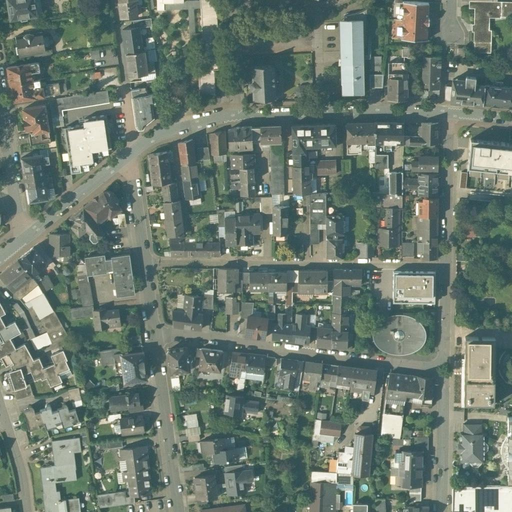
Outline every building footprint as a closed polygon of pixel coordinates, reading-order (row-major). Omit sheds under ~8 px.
[(33,0),(7,0),(11,19),(21,17),(21,20),(27,19),(27,16),(36,15),(33,0)] [(130,0),(118,2),(121,18),(137,16),(137,15),(135,5),(141,5),(140,0),(130,0)] [(157,0),(157,9),(164,9),(164,2),(183,1),(183,0),(157,0)] [(200,6),(199,0),(183,0),(183,1),(164,2),(164,9),(188,8),(191,74),(198,74),(198,69),(197,69),(196,54),(202,54),(202,50),(196,50),(196,36),(202,36),(201,31),(195,32),(194,9),(200,6)] [(204,69),(198,69),(198,74),(199,74),(200,94),(199,94),(199,95),(215,94),(215,93),(214,93),(213,68),(219,68),(219,67),(218,67),(217,54),(218,54),(218,50),(217,50),(216,36),(217,36),(217,31),(216,31),(215,6),(216,6),(215,0),(199,0),(200,6),(201,6),(202,31),(201,31),(202,36),(203,50),(202,50),(202,54),(203,54),(204,69)] [(428,3),(403,1),(401,39),(426,40),(427,24),(428,24),(429,18),(427,18),(428,3)] [(511,1),(487,1),(469,1),(469,8),(474,8),(474,25),(472,25),(472,30),(474,30),(474,41),(475,41),(490,42),(490,30),(488,30),(488,15),(490,15),(490,13),(511,13),(511,1)] [(353,13),(344,15),(344,22),(345,22),(346,51),(341,51),(341,64),(363,64),(362,51),(364,51),(364,53),(367,7),(362,9),(358,11),(353,13)] [(151,18),(133,21),(134,28),(139,27),(139,28),(152,26),(151,18)] [(134,28),(122,29),(125,53),(142,51),(139,28),(139,27),(134,28)] [(33,34),(31,34),(29,34),(28,34),(27,34),(25,35),(24,36),(19,37),(19,36),(16,37),(17,42),(18,47),(15,47),(17,54),(19,54),(19,56),(33,54),(45,52),(42,33),(33,34)] [(490,42),(475,41),(475,51),(489,51),(490,42)] [(99,49),(90,50),(91,58),(100,58),(99,49)] [(142,51),(125,53),(129,76),(155,72),(153,61),(149,62),(148,50),(142,51)] [(383,65),(382,55),(370,55),(371,65),(383,65)] [(439,56),(422,56),(421,85),(419,85),(418,96),(433,96),(435,88),(438,88),(439,56)] [(406,62),(387,62),(387,73),(406,73),(406,62)] [(30,63),(7,67),(8,77),(9,76),(10,84),(33,81),(30,64),(30,63)] [(39,63),(30,64),(33,81),(38,80),(37,72),(40,71),(39,63)] [(251,88),(253,89),(253,99),(276,97),(273,64),(251,66),(252,81),(250,82),(251,88)] [(341,64),(341,83),(342,94),(364,93),(363,64),(341,64)] [(406,73),(387,73),(387,99),(406,99),(406,73)] [(383,74),(370,74),(370,87),(382,86),(383,74)] [(466,82),(450,80),(448,98),(482,102),(485,85),(479,84),(480,75),(467,74),(466,82)] [(59,83),(41,86),(40,80),(38,80),(33,81),(36,98),(60,94),(59,83)] [(33,81),(10,84),(12,92),(11,92),(12,102),(36,98),(33,81)] [(511,87),(485,85),(482,102),(511,105),(511,87)] [(146,87),(131,89),(136,125),(139,128),(143,128),(144,123),(153,117),(152,107),(155,106),(153,93),(147,94),(146,87)] [(107,90),(49,100),(52,118),(63,116),(62,110),(109,103),(107,90)] [(45,106),(23,109),(24,118),(23,118),(25,129),(29,129),(33,128),(34,132),(49,130),(45,106)] [(85,124),(64,127),(71,173),(82,171),(81,165),(92,163),(91,157),(101,156),(100,150),(111,148),(107,115),(84,118),(85,124)] [(399,122),(374,123),(374,142),(374,144),(399,144),(405,144),(405,122),(399,122)] [(334,123),(292,125),(293,152),(305,152),(304,146),(321,145),(335,145),(334,123)] [(374,123),(346,123),(347,142),(350,142),(359,142),(374,142),(374,123)] [(438,123),(421,123),(421,134),(421,141),(438,141),(438,123)] [(280,125),(260,126),(260,142),(270,142),(281,141),(280,125)] [(251,126),(238,127),(239,154),(252,154),(251,126)] [(238,127),(228,129),(229,155),(232,155),(239,154),(238,127)] [(49,130),(34,132),(33,128),(29,129),(30,133),(29,133),(31,145),(50,143),(49,130)] [(224,130),(210,133),(212,155),(221,154),(225,153),(224,130)] [(419,137),(409,137),(409,145),(421,145),(421,141),(421,134),(419,134),(419,137)] [(192,138),(178,142),(181,164),(195,162),(192,138)] [(498,142),(470,139),(467,168),(495,171),(498,142)] [(281,141),(270,142),(272,195),(284,194),(282,141),(281,141)] [(359,142),(350,142),(350,152),(359,152),(359,142)] [(511,143),(498,142),(495,171),(511,172),(511,143)] [(208,147),(196,148),(198,161),(210,159),(208,147)] [(57,148),(47,149),(48,157),(48,156),(49,158),(58,157),(57,148)] [(167,152),(149,154),(152,184),(170,182),(168,161),(167,153),(167,152)] [(293,152),(292,152),(293,166),(308,165),(308,152),(305,152),(293,152)] [(239,154),(232,155),(232,168),(240,168),(239,154)] [(252,154),(239,154),(240,168),(253,167),(252,154)] [(40,155),(21,158),(24,172),(43,169),(42,164),(40,156),(40,155)] [(48,157),(44,157),(43,155),(40,156),(42,164),(49,163),(49,158),(48,156),(48,157)] [(388,155),(375,155),(375,168),(388,168),(388,155)] [(437,157),(418,156),(418,161),(411,161),(411,169),(437,170),(437,157)] [(336,160),(317,161),(317,174),(336,173),(336,160)] [(195,162),(181,164),(183,181),(197,179),(195,162)] [(308,165),(293,166),(293,179),(309,179),(312,179),(312,173),(314,173),(314,169),(314,165),(308,165)] [(253,167),(240,168),(240,178),(240,181),(253,180),(253,167)] [(232,168),(230,168),(230,178),(240,178),(240,168),(232,168)] [(43,169),(24,172),(26,188),(45,185),(43,169)] [(461,172),(459,188),(466,188),(467,173),(461,172)] [(402,173),(388,173),(389,194),(402,195),(402,178),(402,173)] [(437,174),(418,173),(418,179),(418,184),(437,185),(437,174)] [(197,179),(183,181),(186,198),(189,198),(200,197),(198,179),(197,179)] [(309,179),(293,179),(293,194),(303,194),(309,193),(309,179)] [(253,180),(240,181),(241,195),(254,195),(253,180)] [(176,183),(161,185),(164,202),(178,200),(176,183)] [(437,185),(418,184),(418,189),(418,195),(437,195),(437,185)] [(45,185),(26,188),(29,202),(47,199),(47,196),(46,189),(45,185)] [(103,194),(102,192),(98,195),(98,197),(94,200),(93,199),(83,207),(95,221),(99,226),(121,209),(117,204),(118,199),(112,192),(107,191),(103,194)] [(389,194),(375,193),(372,192),(372,208),(385,208),(399,208),(399,209),(402,209),(402,195),(389,194)] [(315,193),(310,193),(310,205),(310,206),(310,224),(317,224),(325,224),(325,216),(325,193),(315,193)] [(272,197),(260,197),(261,214),(273,213),(272,197)] [(437,198),(424,198),(423,202),(419,201),(418,216),(437,216),(437,198)] [(164,202),(163,202),(166,219),(180,218),(178,200),(164,202)] [(287,206),(273,206),(273,235),(287,235),(287,206)] [(83,207),(70,217),(74,222),(71,225),(79,234),(88,227),(95,221),(83,207)] [(399,208),(385,208),(385,230),(378,230),(378,245),(385,245),(386,248),(389,248),(391,245),(398,245),(399,209),(399,208)] [(224,209),(216,210),(218,227),(224,227),(224,218),(225,218),(224,209)] [(258,214),(235,214),(235,217),(236,245),(251,244),(251,231),(259,231),(258,214)] [(336,214),(336,216),(333,216),(333,215),(332,215),(332,216),(325,216),(325,224),(325,241),(326,241),(326,239),(341,239),(341,234),(343,234),(343,216),(342,216),(341,214),(336,214)] [(437,216),(418,216),(418,249),(421,249),(421,259),(436,259),(437,216)] [(225,218),(224,218),(224,227),(225,245),(236,245),(235,217),(225,218)] [(180,218),(166,219),(168,237),(183,235),(181,225),(180,218)] [(99,226),(95,221),(88,227),(90,229),(90,234),(94,239),(103,232),(99,226)] [(211,232),(210,233),(210,242),(219,242),(219,231),(218,231),(211,232)] [(71,234),(50,234),(49,255),(63,255),(70,256),(71,234)] [(341,239),(326,239),(326,241),(327,258),(342,258),(342,239),(341,239)] [(183,242),(169,242),(171,256),(183,256),(183,242)] [(196,242),(183,242),(183,256),(195,256),(196,242)] [(208,242),(196,242),(195,256),(208,256),(208,242)] [(210,242),(208,242),(208,256),(220,256),(219,242),(210,242)] [(373,258),(373,243),(362,244),(361,256),(372,256),(372,258),(373,258)] [(413,243),(401,243),(401,256),(413,256),(413,243)] [(47,264),(33,247),(18,260),(31,276),(37,272),(47,264)] [(104,254),(84,257),(85,264),(87,274),(88,274),(87,273),(95,271),(96,274),(107,272),(106,267),(112,267),(111,259),(105,260),(104,254)] [(129,254),(111,256),(111,259),(112,267),(115,288),(117,288),(118,295),(116,295),(116,296),(135,294),(129,254)] [(18,260),(0,274),(13,290),(24,281),(31,276),(18,260)] [(85,264),(76,265),(78,282),(88,281),(87,274),(85,264)] [(236,268),(219,268),(219,290),(233,290),(233,282),(236,282),(236,272),(236,268)] [(361,269),(334,269),(334,284),(349,284),(360,284),(361,269)] [(313,270),(298,270),(298,281),(298,290),(299,290),(312,291),(313,270)] [(327,271),(313,270),(312,291),(327,291),(327,271)] [(435,272),(393,271),(393,302),(434,303),(435,272)] [(53,286),(46,274),(42,277),(37,272),(31,276),(37,283),(43,292),(53,286)] [(268,272),(249,272),(249,283),(249,290),(268,290),(268,272)] [(286,272),(268,272),(268,290),(286,290),(286,280),(286,272)] [(31,276),(24,281),(28,288),(24,290),(33,306),(40,318),(53,310),(37,283),(31,276)] [(24,281),(13,290),(28,308),(33,306),(24,290),(28,288),(24,281)] [(88,281),(78,282),(82,306),(93,305),(89,281),(88,281)] [(349,284),(334,284),(334,296),(348,296),(349,284)] [(202,294),(201,297),(199,296),(197,313),(202,314),(203,308),(213,309),(213,308),(213,295),(202,294)] [(199,296),(185,295),(183,312),(197,313),(199,296)] [(348,296),(334,296),(333,313),(348,313),(348,296)] [(232,298),(232,302),(226,302),(226,313),(237,314),(237,302),(236,302),(236,298),(232,298)] [(0,333),(4,341),(0,342),(0,356),(8,352),(14,363),(30,354),(25,343),(16,348),(10,337),(21,332),(15,321),(6,326),(0,315),(6,312),(0,301),(0,333)] [(254,303),(241,302),(241,317),(248,318),(248,316),(252,316),(254,303)] [(82,306),(69,308),(71,319),(94,316),(93,310),(93,305),(82,306)] [(119,309),(106,310),(105,308),(93,310),(94,316),(96,329),(121,326),(119,309)] [(68,336),(53,310),(40,318),(47,332),(47,333),(52,343),(55,342),(68,336)] [(183,312),(173,310),(174,326),(200,330),(202,314),(197,313),(183,312)] [(287,313),(277,313),(277,324),(291,324),(292,323),(292,314),(287,313)] [(348,313),(333,313),(332,330),(347,330),(348,313)] [(307,316),(296,314),(295,323),(305,325),(307,316)] [(252,316),(248,316),(248,318),(245,335),(264,338),(267,319),(267,318),(252,316)] [(398,318),(392,319),(388,321),(384,322),(381,325),(378,328),(377,332),(377,336),(378,339),(380,343),(383,346),(387,347),(390,349),(394,350),(404,350),(408,349),(411,348),(415,346),(418,343),(420,340),(422,336),(421,332),(420,329),(418,325),(415,323),(411,321),(407,320),(403,319),(398,318)] [(295,323),(292,323),(291,324),(291,341),(309,344),(309,326),(305,325),(295,323)] [(277,324),(272,324),(272,339),(291,341),(291,324),(277,324)] [(331,329),(317,328),(316,344),(331,346),(331,330),(331,329)] [(347,348),(347,330),(332,330),(331,330),(331,346),(347,348)] [(47,332),(42,335),(46,346),(52,343),(47,333),(47,332)] [(42,335),(30,339),(35,350),(46,346),(42,335)] [(140,335),(128,337),(129,345),(141,343),(140,335)] [(69,343),(68,336),(55,342),(58,347),(69,343)] [(495,337),(465,337),(464,359),(461,359),(460,407),(481,407),(481,404),(494,404),(495,337)] [(141,346),(127,347),(128,355),(122,355),(121,356),(121,362),(124,383),(146,380),(142,352),(141,346)] [(186,347),(170,349),(167,352),(170,373),(189,371),(188,361),(189,361),(190,359),(191,358),(190,355),(187,355),(186,347)] [(121,348),(100,351),(102,364),(121,362),(121,356),(122,355),(121,348)] [(222,351),(201,348),(199,368),(220,371),(222,351)] [(54,363),(43,367),(39,357),(27,362),(28,364),(31,371),(34,379),(41,377),(41,379),(47,377),(50,385),(62,381),(58,372),(69,368),(65,360),(67,359),(63,349),(51,354),(54,363)] [(247,354),(232,352),(230,368),(240,369),(245,370),(247,354)] [(265,356),(247,354),(245,370),(263,372),(265,356)] [(297,361),(281,359),(279,374),(283,375),(295,376),(297,361)] [(303,362),(297,361),(295,376),(293,389),(299,390),(303,362)] [(322,364),(305,362),(302,382),(309,383),(309,387),(316,388),(317,379),(320,380),(322,364)] [(28,364),(20,367),(22,372),(22,375),(23,374),(31,371),(28,364)] [(338,366),(322,364),(320,380),(323,380),(336,382),(338,366)] [(353,368),(338,366),(336,382),(336,386),(335,387),(349,388),(349,384),(351,384),(353,368)] [(20,367),(9,370),(11,376),(22,372),(20,367)] [(240,369),(230,368),(229,376),(239,377),(240,369)] [(376,371),(353,368),(351,384),(351,389),(373,392),(376,371)] [(263,372),(245,370),(245,378),(263,380),(264,372),(263,372)] [(22,372),(11,376),(15,388),(26,384),(23,374),(22,375),(22,372)] [(416,376),(390,373),(388,384),(386,397),(384,415),(382,435),(400,435),(404,402),(419,402),(420,397),(413,396),(416,376)] [(295,376),(283,375),(282,388),(293,389),(295,376)] [(433,378),(416,376),(413,396),(420,397),(432,398),(433,378)] [(26,384),(15,388),(13,388),(17,399),(33,394),(29,383),(26,384)] [(382,384),(377,437),(382,437),(382,435),(384,415),(386,397),(388,384),(382,384)] [(78,387),(68,389),(70,402),(81,399),(78,387)] [(138,394),(110,398),(111,409),(128,407),(128,406),(140,405),(138,394)] [(242,397),(227,395),(225,412),(241,414),(242,400),(242,397)] [(432,398),(420,397),(419,402),(419,403),(421,403),(421,404),(432,405),(432,398)] [(257,402),(242,400),(241,410),(256,412),(257,402)] [(50,406),(49,405),(48,405),(47,405),(46,406),(45,407),(46,408),(40,410),(41,411),(35,413),(33,407),(32,406),(31,406),(30,407),(29,407),(29,408),(29,409),(24,411),(30,430),(39,427),(38,425),(44,423),(46,429),(56,426),(55,423),(61,422),(63,428),(73,425),(72,422),(79,420),(75,409),(69,411),(67,405),(67,404),(65,404),(64,404),(64,405),(63,405),(63,406),(63,407),(57,409),(57,410),(52,412),(50,406)] [(140,405),(128,406),(128,407),(129,413),(143,411),(143,404),(140,405)] [(122,419),(121,419),(115,420),(114,423),(115,426),(122,425),(123,434),(144,432),(142,416),(122,419)] [(341,423),(322,421),(320,435),(339,437),(341,423)] [(481,424),(464,424),(464,434),(481,434),(481,424)] [(511,424),(507,425),(508,435),(506,437),(504,440),(503,443),(502,445),(501,448),(501,450),(501,452),(501,455),(501,456),(502,458),(502,459),(503,461),(503,463),(504,464),(506,466),(508,468),(508,485),(511,485),(511,424)] [(356,433),(355,433),(353,450),(348,449),(345,452),(338,451),(336,473),(335,482),(335,484),(353,485),(353,474),(369,475),(373,433),(371,433),(371,429),(368,427),(359,426),(357,429),(356,433)] [(464,434),(462,434),(462,461),(471,461),(471,462),(474,465),(477,465),(480,462),(480,461),(482,461),(482,452),(483,452),(486,449),(486,445),(483,443),(482,443),(482,434),(481,434),(464,434)] [(79,437),(51,440),(54,466),(41,467),(44,492),(43,492),(45,511),(75,511),(80,511),(79,498),(60,500),(58,490),(55,491),(54,480),(60,479),(60,475),(75,474),(75,469),(73,452),(81,451),(79,437)] [(223,437),(201,441),(203,452),(211,451),(225,449),(223,437)] [(121,440),(107,442),(108,448),(108,449),(122,447),(121,440)] [(145,446),(121,449),(122,459),(129,458),(131,471),(148,469),(145,446)] [(237,446),(238,457),(246,457),(245,446),(237,446)] [(225,449),(211,451),(213,462),(237,459),(236,448),(225,449)] [(423,451),(403,450),(402,453),(396,453),(396,460),(398,460),(398,468),(422,469),(423,451)] [(422,469),(398,468),(398,473),(396,473),(395,483),(401,483),(401,485),(410,485),(422,486),(422,469)] [(131,471),(123,472),(124,482),(128,481),(130,496),(134,495),(151,493),(148,469),(131,471)] [(251,469),(243,471),(244,480),(252,479),(251,469)] [(237,471),(225,473),(228,495),(245,492),(244,480),(243,471),(242,471),(237,471)] [(213,475),(194,478),(197,499),(206,498),(206,499),(216,497),(213,475)] [(335,482),(311,482),(309,511),(334,511),(335,484),(335,482)] [(422,486),(410,485),(410,500),(421,500),(422,486)] [(511,511),(511,485),(508,485),(465,485),(465,486),(452,485),(452,486),(451,511),(511,511)] [(115,492),(97,495),(99,508),(135,503),(134,495),(130,496),(115,498),(115,492)] [(384,511),(384,499),(375,499),(376,511),(384,511)]
